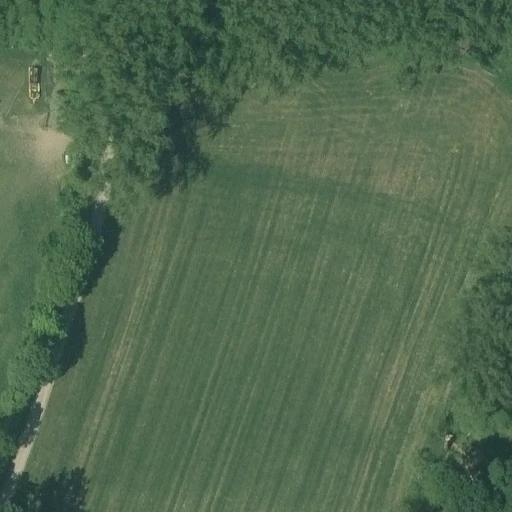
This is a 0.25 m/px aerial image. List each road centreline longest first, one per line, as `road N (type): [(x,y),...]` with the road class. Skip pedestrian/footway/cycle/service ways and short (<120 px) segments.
road 1 (track): [(20,511),(109,209),(125,4)]
road 2 (track): [(125,4),(282,15),(383,0)]
